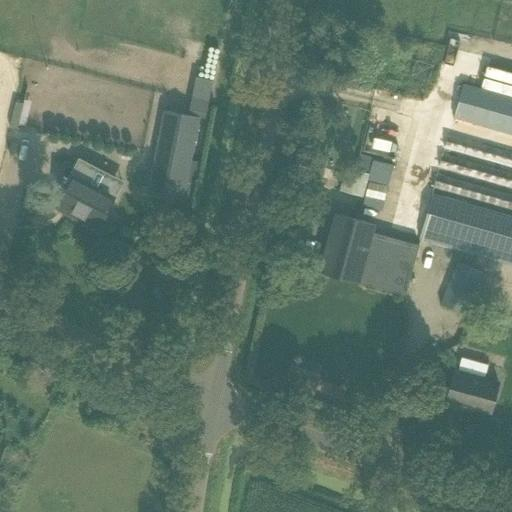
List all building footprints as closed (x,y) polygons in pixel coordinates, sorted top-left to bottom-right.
[(445,47),(440,68),(475,77),(480,56),(445,47)] [(422,232),(419,239),(486,259),(503,264),(511,266),(511,100),(463,87),(454,118),(511,134),(511,153),(449,136),(445,149),(511,167),(511,173),(443,154),(440,167),(511,188),(511,195),(438,174),(434,188),(511,210),(511,220),(432,197),(422,232)] [(28,109),(14,106),(10,121),(24,125),(28,109)] [(163,111),(150,176),(168,179),(164,199),(182,202),(198,118),(163,111)] [(369,174),(345,167),(339,190),(363,197),(363,199),(383,204),(393,165),(372,161),(369,174)] [(64,189),(55,206),(98,229),(107,211),(113,200),(102,195),(110,179),(78,162),(70,178),(64,189)] [(374,224),(336,214),(320,272),(358,283),(358,282),(406,295),(419,246),(372,233),(374,224)] [(441,305),(462,314),(481,272),(460,263),(441,305)] [(403,347),(394,345),(391,355),(400,357),(403,347)] [(455,369),(445,404),(463,409),(464,404),(491,412),(499,381),(485,377),(488,365),(462,358),(459,370),(455,369)]
